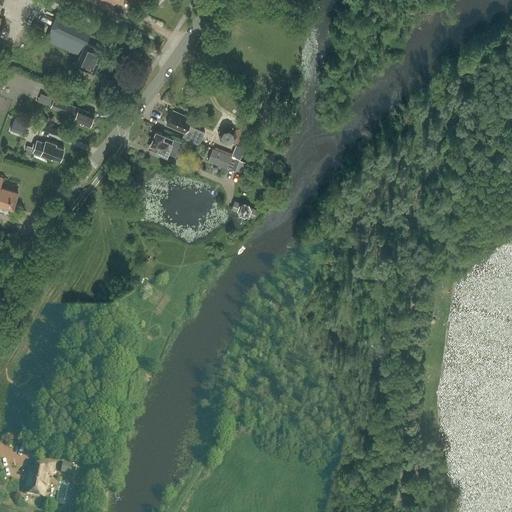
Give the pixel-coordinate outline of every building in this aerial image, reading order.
[(75,64),(73,69),(85,74),(87,69),(94,72),(104,50),(85,42),(92,29),(57,13),(45,39),(79,55),(75,64)] [(38,101),(51,106),(51,107),(75,116),(74,120),(75,122),(78,123),(80,122),(89,126),(94,113),(41,93),(38,101)] [(205,131),(188,124),(191,118),(172,110),(167,124),(185,131),(183,137),(200,143),(205,131)] [(17,117),(12,128),(25,133),(30,122),(17,117)] [(222,127),(218,132),(220,140),(225,144),(232,143),(236,137),(235,130),(228,125),(222,127)] [(155,131),(148,148),(166,156),(167,153),(174,156),(175,154),(177,155),(180,147),(178,146),(179,142),(155,131)] [(51,158),(52,157),(60,160),(64,149),(56,146),(56,144),(45,140),(44,143),(37,140),(33,151),(51,158)] [(213,148),(208,160),(227,168),(232,156),(213,148)] [(227,168),(235,171),(235,170),(239,160),(239,159),(232,156),(227,168)] [(239,160),(235,170),(243,173),(247,163),(239,160)] [(0,203),(13,208),(18,190),(0,185),(3,177),(0,176),(0,203)] [(231,209),(254,219),(257,210),(234,201),(231,209)] [(29,479),(25,495),(43,499),(46,486),(45,486),(47,476),(51,477),(53,466),(39,463),(37,472),(30,470),(28,479),(29,479)] [(61,475),(72,477),(74,467),(63,465),(61,475)]
